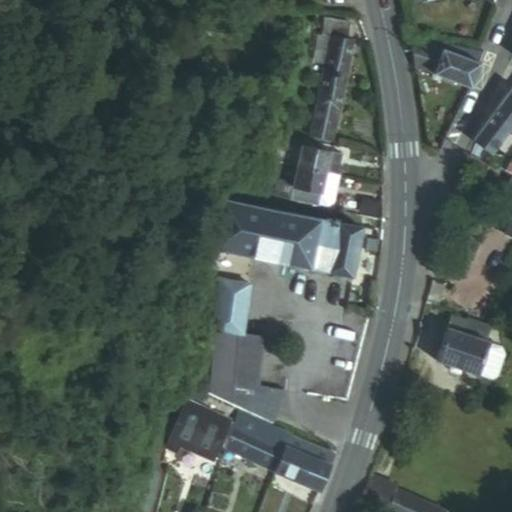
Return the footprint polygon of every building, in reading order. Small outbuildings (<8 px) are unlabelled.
[(313,135),(334,139),(354,35),(346,34),(348,26),(323,21),(321,30),(333,32),(313,135)] [(491,41),(501,45),(505,36),(495,32),(491,41)] [(468,93),(469,92),(481,65),(428,45),(410,41),(415,71),(468,93)] [(511,147),(511,108),(494,135),(511,147)] [(478,158),(496,170),(511,147),(494,135),(478,158)] [(338,175),(348,178),(353,157),(318,149),(319,144),(298,139),(292,165),(338,175)] [(285,198),(331,208),(331,207),(338,175),(292,165),(285,198)] [(338,175),(331,207),(339,209),(343,205),(348,178),(338,175)] [(223,247),(359,281),(371,234),(235,200),(223,247)] [(230,293),(251,299),(257,281),(236,275),(230,293)] [(498,324),(504,308),(457,290),(451,307),(498,324)] [(221,324),(243,331),(253,300),(251,299),(230,293),(221,324)] [(447,363),(493,380),(510,332),(464,316),(447,363)] [(207,370),(245,382),(259,336),(243,331),(221,324),(207,370)] [(262,387),(245,382),(207,370),(199,390),(254,415),(260,418),(275,400),(259,396),(262,387)] [(259,396),(275,400),(277,391),(262,387),(259,396)] [(241,421),(200,400),(178,443),(188,448),(192,440),(223,456),(241,421)] [(289,468),(301,436),(260,418),(254,415),(241,445),(289,468)] [(334,490),(345,456),(301,436),(289,468),(334,490)] [(369,508),(378,511),(430,511),(410,503),(414,495),(379,479),(369,508)]
